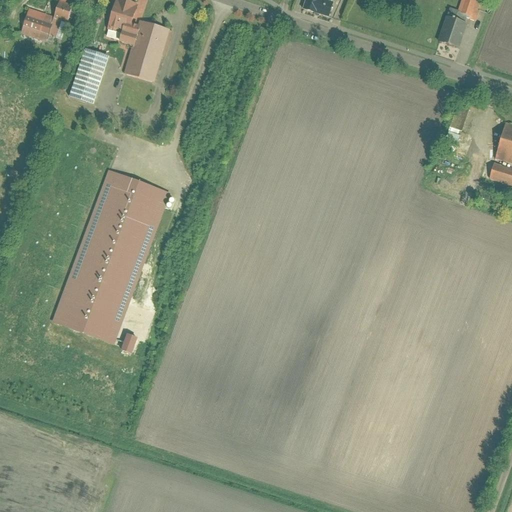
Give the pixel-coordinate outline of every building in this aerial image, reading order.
[(140,6),(120,0),(117,0),(108,29),(124,34),(127,25),(134,27),(140,6)] [(307,0),(304,10),(329,18),(334,3),(324,0),(307,0)] [(481,0),(464,0),(460,13),(475,18),(481,0)] [(68,24),(74,7),(61,3),(56,19),(50,36),(58,39),(64,22),(68,24)] [(56,19),(31,10),(23,36),(47,44),(50,36),(56,19)] [(467,24),(447,17),(438,44),(458,50),(467,24)] [(172,32),(142,22),(140,29),(134,47),(125,75),(155,85),(172,32)] [(124,34),(121,43),(134,47),(140,29),(134,27),(127,25),(124,34)] [(111,59),(87,51),(72,98),(96,105),(111,59)] [(511,125),(508,124),(497,161),(511,165),(511,125)] [(453,154),(460,138),(449,133),(442,150),(453,154)] [(511,170),(496,165),(491,181),(511,187),(511,170)] [(115,346),(169,194),(110,173),(56,325),(115,346)] [(137,339),(128,336),(121,352),(131,356),(137,339)]
